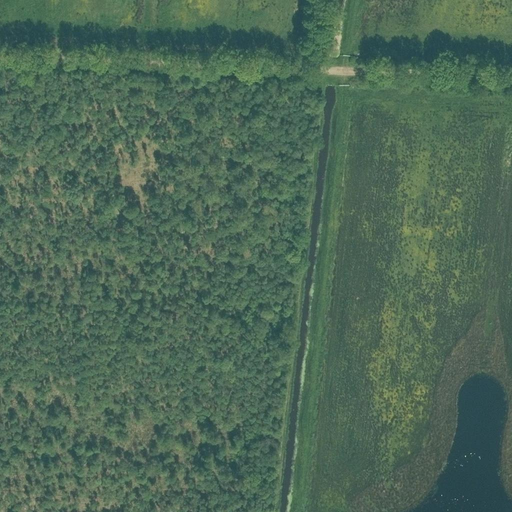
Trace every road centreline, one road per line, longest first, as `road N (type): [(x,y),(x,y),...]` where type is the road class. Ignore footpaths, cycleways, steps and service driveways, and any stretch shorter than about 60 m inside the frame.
road 1 (track): [(319,69),(0,56)]
road 2 (track): [(319,69),(511,76)]
